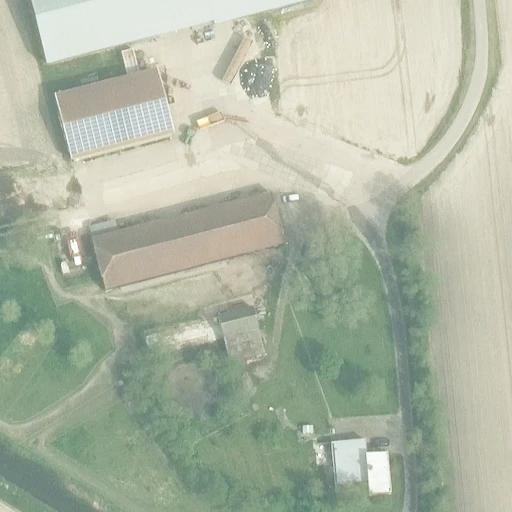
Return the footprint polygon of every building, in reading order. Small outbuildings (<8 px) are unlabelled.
[(27,0),(46,69),(213,25),(206,0),(27,0)] [(206,0),(213,25),(307,0),(206,0)] [(57,93),(74,159),(172,132),(155,67),(57,93)] [(292,204),(306,202),(303,188),(290,190),(292,204)] [(94,237),(108,290),(287,242),(273,189),(94,237)] [(231,366),(264,357),(254,321),(266,317),(262,305),(146,337),(152,361),(224,341),(231,366)] [(389,454),(366,456),(365,441),(332,443),(335,483),(367,482),(368,494),(391,492),(389,454)]
